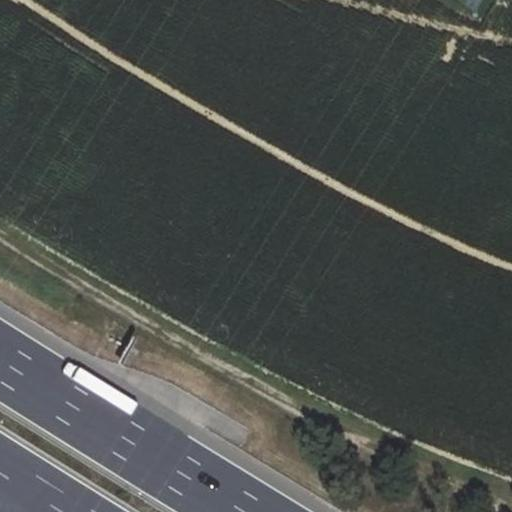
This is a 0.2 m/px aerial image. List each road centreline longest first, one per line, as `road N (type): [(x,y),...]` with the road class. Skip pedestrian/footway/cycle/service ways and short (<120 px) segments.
road 1 (track): [(0,225),(136,317),(333,431),(510,511)]
road 2 (motorway): [(245,511),(0,359)]
